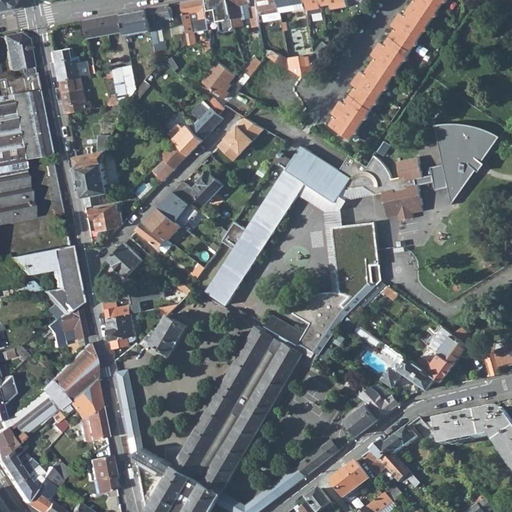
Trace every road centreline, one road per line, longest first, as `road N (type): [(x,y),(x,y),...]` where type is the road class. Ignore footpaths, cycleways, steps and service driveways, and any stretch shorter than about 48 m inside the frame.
road 1 (residential): [(274,511),(417,405),(511,382)]
road 2 (secondary): [(133,511),(83,264)]
road 3 (secondary): [(83,264),(34,17)]
road 4 (residential): [(83,264),(106,253),(236,115)]
road 5 (residential): [(393,0),(311,124)]
